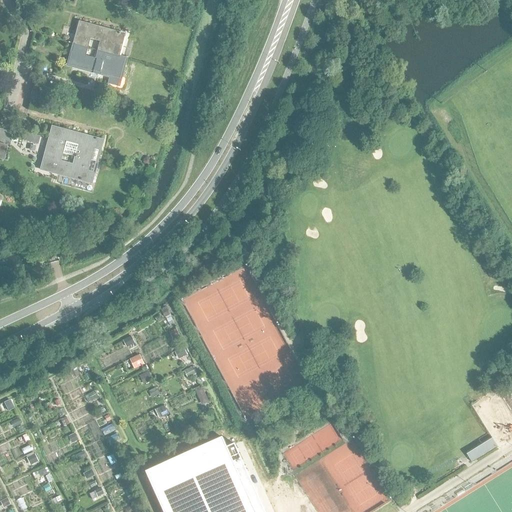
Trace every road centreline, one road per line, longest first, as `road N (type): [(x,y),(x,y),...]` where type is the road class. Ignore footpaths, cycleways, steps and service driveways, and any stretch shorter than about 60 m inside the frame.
road 1 (secondary): [(0,340),(99,289),(155,250),(199,203),(258,102),(298,0)]
road 2 (secondary): [(286,0),(245,98),(187,196),(147,238),(92,276),(0,321)]
road 3 (unknown): [(223,417),(140,447),(87,355),(0,396)]
road 4 (residential): [(3,122),(26,33),(6,0)]
